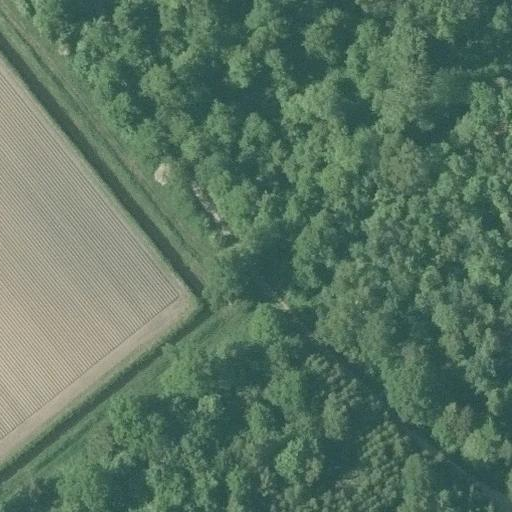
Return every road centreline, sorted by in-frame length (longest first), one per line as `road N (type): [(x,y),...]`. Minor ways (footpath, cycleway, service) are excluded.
road 1 (track): [(92,0),(169,161),(263,290),(348,381),(506,511)]
road 2 (track): [(0,11),(187,252),(200,260),(240,259)]
road 3 (track): [(263,290),(0,505)]
